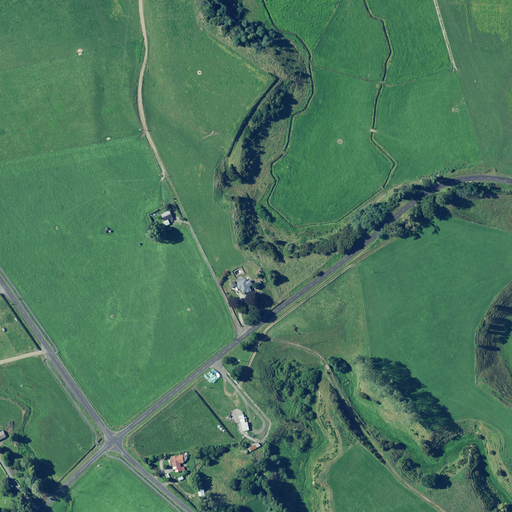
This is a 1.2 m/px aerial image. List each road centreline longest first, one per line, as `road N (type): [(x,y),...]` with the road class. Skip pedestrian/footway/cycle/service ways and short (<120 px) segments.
road 1 (unclassified): [(112,441),(424,194),(472,178),(511,181)]
road 2 (tertiary): [(112,441),(0,279)]
